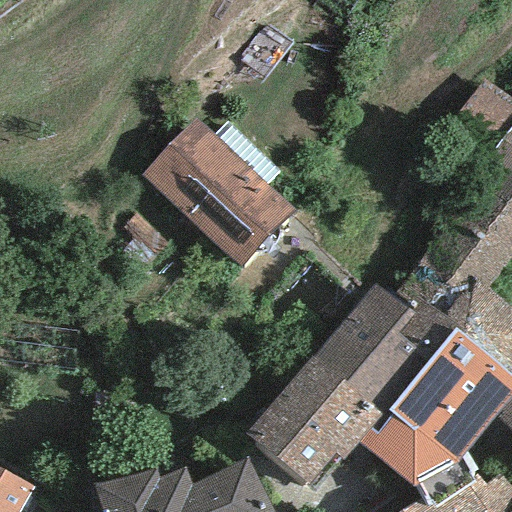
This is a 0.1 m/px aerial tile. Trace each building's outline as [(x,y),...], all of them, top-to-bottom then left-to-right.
[(443,129),(482,159),(511,120),(511,102),(480,79),(443,129)] [(196,119),(140,175),(237,271),(293,215),(196,119)] [(511,252),(511,120),(482,159),(421,235),(430,242),(484,287),(511,252)] [(144,203),(119,226),(150,260),(175,238),(144,203)] [(430,242),(388,292),(444,339),(453,329),(511,378),(511,310),(484,287),(430,242)] [(374,282),(312,356),(382,414),(444,339),(388,292),(374,282)] [(511,388),(511,378),(453,329),(444,339),(382,414),(356,443),(416,489),(421,498),(428,510),(479,478),(465,453),(494,413),(511,388)] [(312,356),(244,434),(305,486),(334,452),(342,459),(356,443),(382,414),(312,356)] [(511,388),(494,413),(511,430),(511,388)] [(271,511),(248,460),(191,484),(185,467),(157,477),(153,467),(92,484),(101,511),(271,511)] [(0,511),(21,511),(33,488),(0,471),(0,511)] [(421,498),(402,511),(511,511),(511,494),(500,475),(484,485),(479,478),(428,510),(421,498)]
